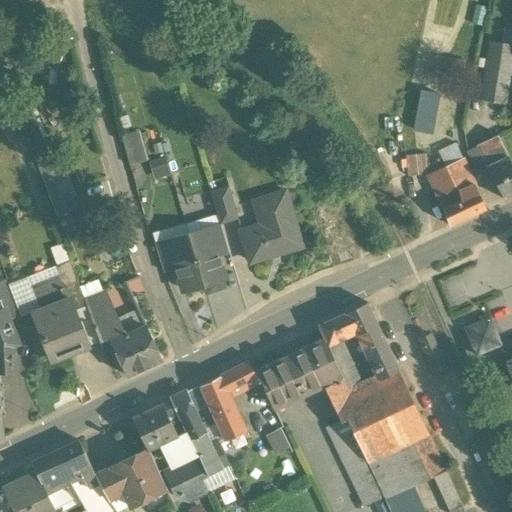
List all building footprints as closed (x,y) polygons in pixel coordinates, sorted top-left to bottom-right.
[(61,38),(25,21),(19,35),(55,52),(61,38)] [(511,56),(511,44),(491,41),(481,101),(504,104),(511,56)] [(296,145),(274,118),(263,125),(281,155),(296,145)] [(26,120),(15,125),(27,154),(38,149),(26,120)] [(145,161),(137,136),(123,139),(130,166),(145,161)] [(497,136),(477,146),(487,167),(508,157),(497,136)] [(455,144),(438,151),(445,166),(461,159),(455,144)] [(476,172),(487,167),(477,146),(466,151),(476,172)] [(425,154),(405,156),(407,177),(428,174),(425,154)] [(165,157),(148,161),(153,177),(170,172),(165,157)] [(511,165),(508,157),(487,167),(503,199),(511,195),(511,165)] [(485,209),(462,159),(461,159),(445,166),(445,167),(460,200),(442,208),(448,226),(485,209)] [(57,216),(74,208),(57,167),(40,175),(57,216)] [(460,200),(445,167),(432,173),(429,182),(442,208),(460,200)] [(238,219),(228,185),(209,191),(220,224),(238,219)] [(285,191),(264,198),(271,221),(240,231),(250,262),(301,246),(285,191)] [(220,225),(188,234),(203,284),(223,278),(216,256),(210,233),(221,230),(220,225)] [(221,230),(210,233),(216,256),(228,253),(221,230)] [(203,284),(188,234),(155,244),(156,249),(169,245),(176,268),(183,290),(203,284)] [(169,245),(156,249),(163,272),(176,268),(169,245)] [(68,298),(74,312),(87,307),(84,300),(69,262),(53,267),(57,278),(66,299),(68,298)] [(57,278),(30,289),(38,309),(66,299),(57,278)] [(19,314),(6,281),(0,283),(0,309),(4,308),(8,319),(19,314)] [(101,292),(84,300),(87,307),(90,315),(103,309),(103,310),(108,308),(101,292)] [(38,309),(31,313),(49,362),(52,360),(67,355),(87,347),(84,340),(74,312),(68,298),(66,299),(38,309)] [(366,302),(329,320),(335,333),(331,336),(333,341),(339,339),(354,331),(358,333),(373,363),(376,362),(382,376),(397,369),(366,302)] [(90,315),(87,307),(74,312),(84,340),(97,335),(90,315)] [(0,438),(2,437),(0,406),(0,371),(0,372),(2,374),(6,371),(13,371),(12,346),(18,344),(8,319),(4,308),(0,309),(0,438)] [(103,309),(90,315),(97,335),(98,337),(111,331),(103,310),(103,309)] [(111,317),(117,334),(122,331),(125,337),(140,330),(131,309),(111,317)] [(490,317),(464,328),(475,356),(501,345),(490,317)] [(329,320),(318,325),(323,337),(327,345),(333,341),(331,336),(335,333),(329,320)] [(140,330),(125,337),(122,331),(117,334),(109,338),(125,376),(160,360),(144,328),(140,330)] [(433,331),(418,337),(431,373),(446,367),(433,331)] [(323,337),(289,355),(307,394),(325,387),(342,379),(337,367),(327,345),(323,337)] [(350,362),(339,339),(333,341),(327,345),(337,367),(347,363),(350,362)] [(257,370),(253,373),(258,381),(260,380),(275,410),(307,394),(289,355),(257,370)] [(258,381),(247,361),(234,368),(245,388),(258,381)] [(350,362),(347,363),(358,387),(361,386),(350,362)] [(376,362),(373,363),(379,377),(382,376),(376,362)] [(410,441),(427,433),(397,369),(382,376),(379,377),(361,386),(358,387),(347,363),(337,367),(342,379),(325,387),(341,421),(346,418),(366,460),(410,441)] [(234,368),(199,386),(207,401),(215,419),(224,438),(215,442),(216,444),(224,459),(251,444),(229,396),(245,388),(234,368)] [(511,390),(510,385),(499,390),(511,418),(511,417),(511,390)] [(199,386),(187,391),(194,407),(207,401),(199,386)] [(186,390),(170,397),(170,399),(182,420),(183,423),(187,431),(195,449),(196,451),(198,455),(206,475),(227,465),(224,459),(216,444),(212,446),(194,407),(187,391),(186,390)] [(182,420),(170,399),(132,419),(147,450),(161,443),(178,435),(177,434),(172,424),(182,420)] [(366,460),(346,418),(341,421),(328,427),(350,474),(368,465),(366,460)] [(290,447),(281,428),(267,434),(276,454),(290,447)] [(195,449),(187,431),(177,434),(178,435),(161,443),(171,467),(198,455),(196,451),(195,449)] [(427,433),(410,441),(422,466),(439,458),(427,433)] [(87,463),(77,441),(56,451),(66,473),(70,481),(77,493),(98,481),(94,474),(87,463)] [(384,499),(429,478),(422,466),(410,441),(366,460),(368,465),(384,499)] [(164,489),(146,450),(126,459),(127,460),(116,466),(115,464),(94,474),(98,481),(108,500),(122,493),(130,508),(164,489)] [(66,473),(56,451),(30,463),(36,474),(47,494),(70,481),(66,473)] [(171,467),(162,471),(175,496),(188,501),(208,492),(202,478),(206,475),(198,455),(171,467)] [(422,466),(429,478),(445,471),(439,458),(422,466)] [(366,507),(384,499),(368,465),(350,474),(366,507)] [(445,471),(429,478),(444,511),(458,511),(463,510),(445,471)] [(36,474),(2,491),(12,511),(54,511),(47,494),(36,474)] [(115,511),(109,501),(89,511),(115,511)]
